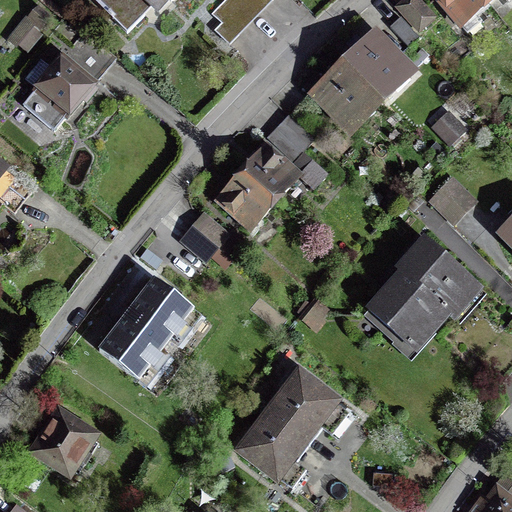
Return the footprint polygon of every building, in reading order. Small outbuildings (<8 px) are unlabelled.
[(92,0),(126,35),(146,16),(144,0),(167,0),(171,4),(176,0),(92,0)] [(230,45),(273,0),(227,0),(213,15),(223,24),(216,31),(230,45)] [(417,0),(405,0),(397,7),(419,32),(434,19),(417,0)] [(489,4),(485,0),(440,0),(463,26),(489,4)] [(38,9),(30,17),(40,28),(49,20),(38,9)] [(400,18),(390,28),(409,49),(420,39),(400,18)] [(26,51),(39,36),(31,30),(19,45),(26,51)] [(347,68),(379,100),(391,88),(389,86),(403,71),(374,42),(353,62),(347,68)] [(93,87),(62,60),(53,71),(41,60),(24,79),(37,90),(22,106),(53,133),(82,100),(86,103),(93,94),(89,91),(93,87)] [(379,100),(347,68),(342,74),(320,94),(349,123),(363,109),(366,113),(379,100)] [(451,118),(437,131),(450,145),(464,132),(451,118)] [(313,142),(291,121),(271,142),(292,163),(302,153),(303,153),(313,142)] [(242,174),(276,204),(300,177),(299,177),(266,148),(251,165),(242,174)] [(328,175),(312,161),(299,177),(300,177),(314,191),(328,175)] [(32,193),(0,168),(0,203),(15,215),(32,193)] [(276,204),(242,174),(232,186),(219,201),(252,230),(276,204)] [(475,203),(453,180),(431,202),(454,224),(475,203)] [(390,188),(379,198),(385,205),(397,195),(390,188)] [(194,229),(217,249),(227,237),(204,217),(194,229)] [(511,221),(499,234),(511,247),(511,221)] [(217,249),(194,229),(183,242),(206,262),(217,249)] [(401,272),(444,311),(454,321),(481,292),(425,241),(398,270),(401,272)] [(444,311),(401,272),(368,309),(410,348),(444,311)] [(194,311),(154,280),(99,352),(139,382),(147,388),(165,363),(166,364),(170,358),(162,351),(170,341),(178,347),(183,342),(182,341),(201,317),(194,312),(194,311)] [(511,321),(476,362),(498,381),(511,365),(511,321)] [(267,416),(309,447),(323,429),(333,437),(351,414),(299,374),(267,416)] [(60,413),(34,452),(69,476),(72,472),(78,476),(99,446),(92,441),(95,436),(60,413)] [(309,447),(267,416),(241,451),(293,490),(306,472),(296,464),(309,447)] [(496,492),(481,511),(511,511),(511,485),(503,478),(493,490),(496,492)]
